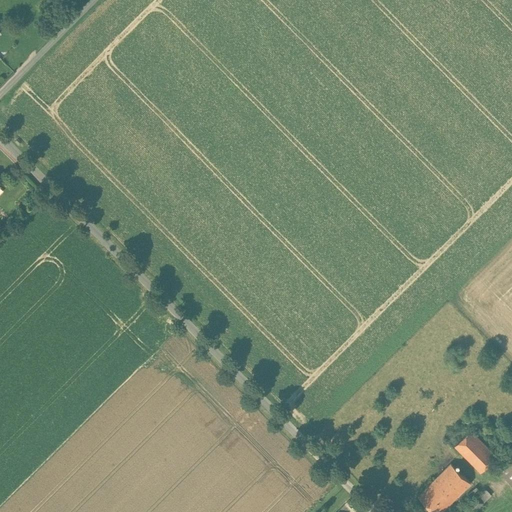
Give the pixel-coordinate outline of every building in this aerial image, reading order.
[(496,457),(470,430),(454,446),(480,473),(496,457)] [(511,451),(496,468),(511,484),(511,451)] [(470,483),(451,463),(433,481),(452,500),(470,483)] [(440,511),(452,500),(433,481),(418,496),(433,511),(440,511)] [(491,495),(485,489),(477,497),(483,503),(491,495)] [(477,497),(461,511),(474,511),(483,503),(477,497)]
